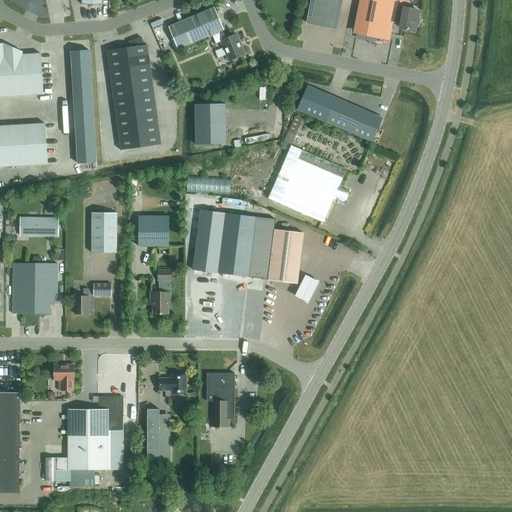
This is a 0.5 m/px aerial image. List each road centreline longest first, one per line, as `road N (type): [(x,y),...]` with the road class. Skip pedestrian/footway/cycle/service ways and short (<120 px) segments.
road 1 (unclassified): [(317,379),(246,344),(0,344)]
road 2 (tertiary): [(317,379),(408,209),(448,86)]
road 3 (unclassified): [(248,0),(270,45),(448,86)]
road 4 (unclassified): [(0,11),(52,30),(117,22),(174,0)]
road 5 (tertiary): [(246,511),(317,379)]
